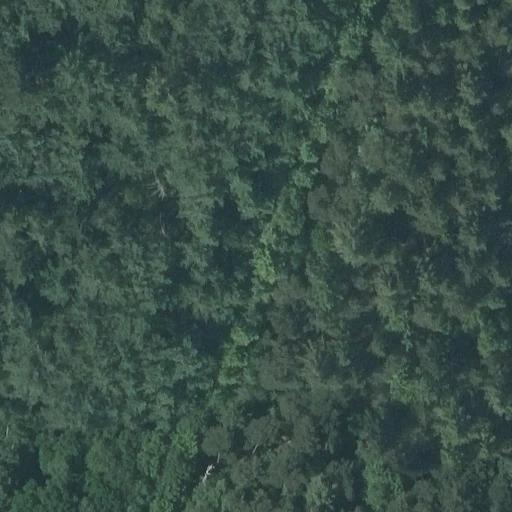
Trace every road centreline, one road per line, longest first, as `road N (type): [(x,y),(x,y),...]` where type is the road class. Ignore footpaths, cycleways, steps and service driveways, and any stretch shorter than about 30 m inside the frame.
road 1 (track): [(296,125),(175,448)]
road 2 (unknown): [(511,244),(405,355),(395,411),(316,511)]
road 3 (track): [(341,0),(296,125)]
